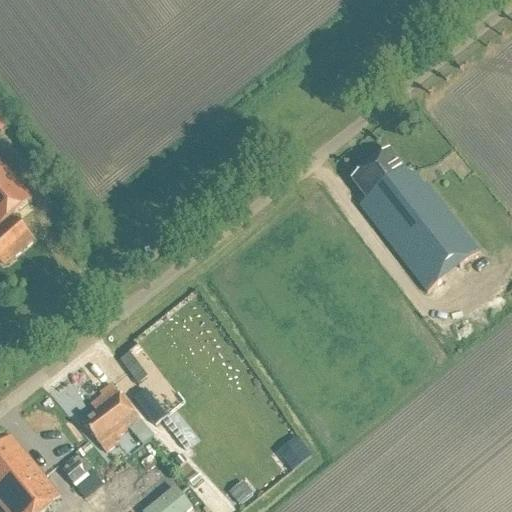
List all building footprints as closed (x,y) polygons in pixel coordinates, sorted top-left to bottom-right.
[(0,113),(0,134),(10,127),(0,113)] [(408,177),(389,153),(350,183),(366,203),(360,209),(427,295),(479,255),(425,186),(424,188),(413,174),(408,177)] [(0,262),(1,262),(6,268),(34,244),(12,218),(33,200),(0,160),(0,262)] [(140,365),(147,359),(138,347),(118,362),(137,387),(149,377),(140,365)] [(129,430),(138,422),(139,422),(111,387),(100,396),(103,399),(91,408),(96,415),(81,427),(106,457),(118,447),(115,442),(129,430)] [(146,391),(133,401),(155,429),(168,419),(146,391)] [(45,511),(60,499),(9,440),(0,448),(0,502),(1,504),(0,505),(0,509),(2,511),(45,511)] [(300,443),(280,459),(292,476),(313,460),(300,443)] [(181,458),(174,464),(180,470),(187,464),(181,458)] [(79,459),(61,474),(75,490),(93,475),(79,459)] [(243,485),(229,497),(239,509),(253,497),(243,485)] [(192,511),(175,491),(151,511),(192,511)]
